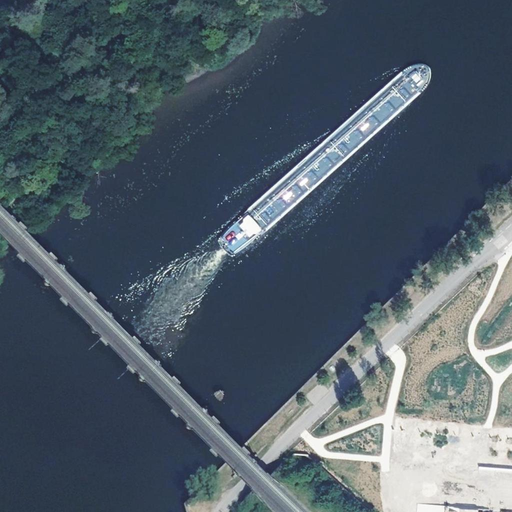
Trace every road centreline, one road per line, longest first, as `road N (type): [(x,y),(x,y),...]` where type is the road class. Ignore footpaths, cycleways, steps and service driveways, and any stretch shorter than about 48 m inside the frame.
road 1 (residential): [(511,230),(362,369),(226,511)]
road 2 (track): [(167,0),(122,88),(0,216)]
